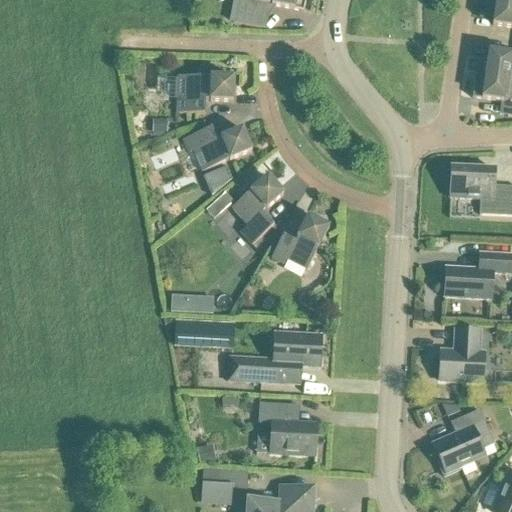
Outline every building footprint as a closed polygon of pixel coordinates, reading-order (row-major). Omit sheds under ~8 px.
[(233,0),(231,13),(228,24),(265,31),(267,19),(274,9),(303,15),(305,0),(233,0)] [(511,7),(495,5),(491,28),(511,31),(511,7)] [(511,57),(488,54),(484,77),(484,78),(511,82),(511,57)] [(511,82),(484,78),(484,77),(475,76),(471,101),(508,106),(506,119),(511,119),(511,82)] [(177,79),(176,102),(175,116),(204,117),(204,104),(232,105),(233,81),(177,79)] [(167,123),(152,122),(151,136),(166,136),(167,123)] [(251,155),(241,132),(215,143),(210,131),(182,142),(187,156),(192,154),(201,175),(251,155)] [(203,179),(211,199),(231,182),(226,169),(203,179)] [(511,189),(493,188),(494,173),(450,171),(449,201),(480,202),(479,218),(511,219),(511,189)] [(282,197),(266,180),(231,212),(246,229),(239,235),(251,248),(273,229),(261,216),(282,197)] [(282,239),(270,261),(283,268),(286,263),(306,274),(328,231),(307,220),(294,245),(282,239)] [(478,273),(445,271),(443,301),(490,303),(492,277),(509,278),(510,258),(479,257),(478,273)] [(171,294),(170,311),(213,312),(214,296),(171,294)] [(233,347),(233,321),(174,320),(174,345),(233,347)] [(454,355),(440,354),(439,384),(481,386),(483,356),(478,356),(479,335),(455,333),(454,355)] [(228,361),(227,385),(299,388),(300,370),(319,371),(321,339),(274,336),(272,363),(228,361)] [(314,459),(316,427),(286,426),(287,408),(258,406),(257,437),(270,437),(269,457),(314,459)] [(478,413),(450,426),(454,437),(432,447),(439,464),(436,465),(443,480),(458,473),(457,471),(484,459),(481,453),(493,448),(485,429),(491,426),(486,415),(480,417),(478,413)] [(212,449),(196,452),(199,467),(215,464),(212,449)] [(246,493),(247,474),(205,472),(203,508),(231,509),(232,492),(246,493)] [(511,511),(511,478),(508,477),(493,511),(511,511)] [(311,511),(312,500),(309,500),(310,492),(280,490),(279,506),(247,504),(246,511),(311,511)]
